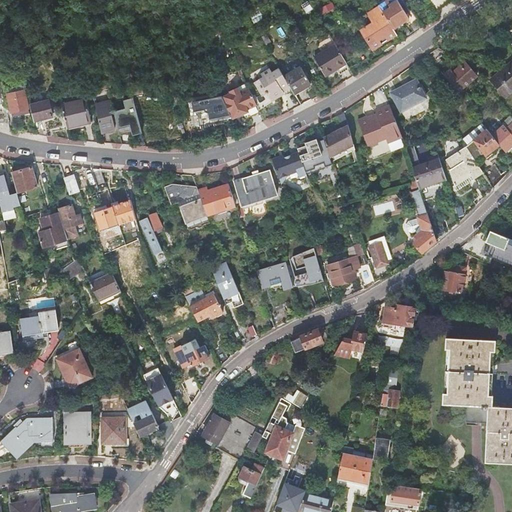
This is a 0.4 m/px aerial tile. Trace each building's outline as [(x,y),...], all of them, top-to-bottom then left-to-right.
[(379,7),(402,44),(412,37),(404,23),(409,20),(406,14),(408,13),(405,8),(403,9),(397,0),(390,0),(379,7)] [(427,0),(436,12),(452,1),(451,0),(427,0)] [(396,48),(402,44),(379,7),(367,15),(373,24),(361,31),(373,50),(388,41),(392,47),(393,46),(395,47),(396,48)] [(423,29),(416,19),(408,25),(414,35),(423,29)] [(348,66),(336,46),(314,59),(325,77),(337,70),(338,72),(348,66)] [(511,62),(491,81),(505,98),(511,91),(511,62)] [(472,70),(471,69),(467,65),(454,75),(449,67),(442,73),(457,92),(477,76),(472,70)] [(301,68),(284,78),(294,95),(311,85),(301,68)] [(292,91),(284,78),(282,74),(275,78),(271,71),(262,76),(263,79),(255,84),(262,96),(267,93),(272,101),(283,94),(284,95),(292,91)] [(402,111),(427,98),(416,79),(392,94),(402,111)] [(23,86),(5,90),(7,95),(24,92),(23,86)] [(230,94),(222,98),(232,120),(240,116),(248,113),(247,110),(256,106),(249,89),(240,93),(237,89),(229,93),(230,94)] [(11,112),(12,119),(30,115),(28,108),(24,92),(7,95),(11,112)] [(133,98),(123,101),(125,108),(131,129),(133,137),(143,134),(133,98)] [(85,100),(61,105),(65,129),(90,123),(85,100)] [(48,101),(31,105),(30,106),(37,133),(38,135),(49,137),(44,120),(53,118),(48,101)] [(0,124),(10,123),(5,103),(0,103),(0,124)] [(96,106),(102,133),(115,130),(111,113),(109,103),(96,106)] [(402,137),(390,106),(376,112),(377,116),(369,119),(368,117),(358,121),(370,149),(379,146),(378,143),(386,140),(388,144),(403,138),(402,137)] [(113,112),(119,133),(131,129),(125,108),(113,112)] [(324,138),(331,156),(346,149),(349,153),(355,150),(344,113),(335,117),(341,129),(331,133),(332,134),(324,138)] [(511,124),(496,139),(506,152),(511,146),(511,124)] [(499,146),(487,131),(467,147),(477,163),(499,146)] [(298,146),(307,172),(333,163),(324,138),(298,146)] [(421,166),(414,146),(406,148),(416,178),(419,189),(446,180),(439,157),(429,159),(430,163),(421,166)] [(477,163),(467,147),(446,161),(452,170),(449,171),(455,187),(472,177),(474,180),(472,181),(483,200),(493,190),(493,189),(491,186),(483,172),(477,163)] [(299,151),(273,160),(281,182),(307,173),(307,172),(299,151)] [(70,194),(80,191),(71,166),(61,165),(70,194)] [(502,179),(501,177),(494,165),(483,172),(491,186),(502,179)] [(12,173),(18,193),(38,188),(32,168),(12,173)] [(270,171),(269,171),(269,172),(244,180),(243,179),(235,181),(243,207),(277,195),(277,196),(278,196),(270,171)] [(0,174),(0,204),(2,213),(14,210),(13,208),(10,195),(4,173),(0,174)] [(419,189),(416,178),(410,181),(413,191),(411,191),(419,219),(423,231),(419,235),(416,237),(418,240),(416,242),(416,245),(423,254),(437,242),(431,225),(419,189)] [(195,222),(209,217),(209,216),(202,198),(199,190),(198,187),(191,190),(190,187),(183,190),(181,186),(174,189),(173,185),(165,188),(172,207),(179,204),(182,210),(186,222),(194,219),(195,222)] [(202,198),(209,216),(237,207),(230,185),(209,192),(207,187),(199,190),(202,198)] [(10,195),(13,208),(21,206),(17,193),(10,195)] [(128,222),(136,219),(131,201),(95,213),(101,231),(103,231),(102,230),(127,222),(128,223),(129,223),(128,222)] [(172,207),(174,213),(182,210),(179,204),(172,207)] [(64,227),(64,230),(83,224),(80,216),(75,217),(72,206),(58,210),(64,227)] [(449,232),(460,223),(456,208),(442,213),(449,232)] [(43,247),(54,243),(67,240),(65,236),(63,227),(58,213),(55,214),(40,218),(43,230),(41,231),(38,232),(43,247)] [(157,213),(150,215),(156,231),(163,228),(157,213)] [(141,221),(146,235),(147,235),(153,250),(161,247),(148,218),(141,221)] [(423,231),(419,219),(409,223),(406,226),(406,229),(409,233),(413,233),(417,232),(419,235),(423,231)] [(442,222),(431,225),(437,242),(446,235),(442,222)] [(511,265),(511,240),(491,232),(486,243),(494,247),(490,256),(511,265)] [(55,249),(70,245),(68,239),(67,240),(54,243),(55,249)] [(295,278),(308,273),(310,280),(323,276),(316,254),(322,253),(319,244),(313,246),(300,251),(287,255),(295,278)] [(396,255),(404,268),(414,261),(405,246),(399,250),(400,253),(396,255)] [(67,279),(84,271),(78,259),(75,261),(64,270),(65,273),(67,279)] [(220,282),(218,283),(224,299),(227,305),(232,303),(235,309),(244,305),(239,293),(227,264),(226,260),(211,265),(213,271),(215,270),(220,282)] [(226,260),(227,264),(239,293),(244,305),(239,293),(228,264),(226,260)] [(285,260),(257,268),(262,287),(282,281),(291,279),(285,260)] [(334,286),(357,279),(351,260),(328,267),(334,286)] [(368,264),(375,284),(376,283),(387,277),(382,260),(368,264)] [(364,289),(375,284),(368,264),(357,268),(364,289)] [(461,301),(461,300),(468,302),(474,268),(467,266),(466,269),(451,266),(449,266),(448,267),(447,269),(441,298),(461,301)] [(40,274),(43,284),(52,278),(50,271),(40,274)] [(91,286),(100,303),(121,293),(112,275),(91,286)] [(291,279),(282,281),(284,289),(293,287),(291,279)] [(312,296),(327,292),(325,283),(320,284),(319,281),(307,285),(310,296),(312,295),(312,296)] [(194,313),(193,313),(197,322),(199,322),(212,316),(213,319),(224,313),(221,307),(222,306),(221,305),(220,306),(214,295),(193,306),(192,304),(190,305),(194,313)] [(272,320),(275,329),(296,318),(290,302),(270,313),(272,320)] [(416,309),(396,306),(395,312),(393,324),(414,327),(416,309)] [(393,324),(395,312),(386,310),(384,323),(393,324)] [(23,342),(24,342),(24,339),(43,336),(43,333),(47,333),(48,338),(49,338),(48,333),(58,331),(55,311),(39,314),(39,317),(21,320),(21,319),(19,319),(23,342)] [(197,322),(193,313),(189,315),(194,324),(197,322)] [(241,330),(247,345),(254,341),(257,339),(251,326),(241,330)] [(301,337),(292,343),(296,353),(306,349),(323,342),(318,331),(301,337)] [(364,353),(368,334),(355,332),(353,341),(344,339),(335,355),(350,358),(350,357),(352,350),(364,353)] [(3,356),(13,355),(10,333),(0,334),(0,353),(3,353),(3,356)] [(24,339),(24,342),(48,338),(47,333),(43,333),(43,336),(24,339)] [(182,346),(186,355),(192,367),(211,357),(206,346),(201,348),(196,339),(182,346)] [(489,407),(492,407),(493,395),(492,395),(489,395),(492,352),(495,352),(496,353),(496,341),(446,339),(446,350),(447,350),(450,350),(447,393),(444,393),(443,404),(467,405),(489,407)] [(57,359),(70,388),(93,378),(76,342),(66,346),(70,353),(57,359)] [(182,357),(186,355),(182,346),(178,348),(176,349),(180,358),(182,357)] [(213,351),(220,368),(230,360),(224,347),(213,351)] [(350,357),(363,360),(364,353),(352,350),(350,357)] [(158,368),(147,374),(163,405),(174,399),(158,368)] [(385,384),(384,384),(381,406),(396,408),(398,392),(393,391),(394,386),(392,386),(392,384),(395,385),(397,372),(387,371),(385,384)] [(326,372),(323,379),(328,382),(332,375),(326,372)] [(144,375),(159,407),(163,405),(147,374),(144,375)] [(182,384),(193,404),(200,392),(199,386),(195,377),(193,378),(182,384)] [(163,405),(159,407),(167,414),(170,420),(171,422),(180,411),(174,399),(163,405)] [(140,437),(160,428),(159,426),(147,402),(128,410),(134,425),(140,437)] [(289,471),(306,429),(296,425),(296,427),(290,424),(289,428),(287,427),(288,424),(288,423),(286,419),(281,418),(288,408),(280,403),(276,411),(273,418),(277,420),(274,425),(271,423),(272,422),(270,422),(268,426),(264,433),(263,437),(267,439),(270,434),(271,434),(272,433),(274,434),(274,436),(267,453),(283,460),(280,468),(289,471)] [(488,424),(489,407),(467,405),(466,422),(477,423),(488,424)] [(489,407),(488,424),(487,440),(485,462),(511,463),(511,407),(492,407),(489,407)] [(90,414),(65,415),(66,441),(91,440),(90,414)] [(217,448),(242,463),(242,462),(244,459),(248,449),(254,453),(263,437),(264,433),(234,416),(230,424),(215,415),(210,425),(209,425),(207,428),(208,428),(204,436),(208,438),(207,441),(207,443),(211,445),(213,445),(215,442),(219,444),(217,448)] [(171,422),(175,429),(183,418),(183,416),(171,422)] [(42,440),(42,442),(53,442),(53,419),(31,419),(26,420),(17,429),(16,427),(1,441),(8,449),(11,446),(18,454),(33,440),(34,440),(42,440)] [(126,419),(103,420),(104,444),(126,443),(126,419)] [(167,442),(172,434),(175,429),(171,422),(170,420),(159,426),(160,428),(167,442)] [(376,439),(375,449),(373,459),(373,460),(387,463),(390,441),(383,440),(383,441),(376,439)] [(36,442),(42,442),(42,440),(34,440),(33,440),(18,454),(11,446),(8,449),(18,459),(36,442)] [(373,460),(373,459),(343,454),(338,478),(365,484),(361,508),(353,506),(351,511),(365,511),(366,511),(366,505),(368,497),(373,460)] [(244,495),(252,499),(265,469),(257,466),(253,464),(252,466),(255,467),(253,471),(244,467),(239,477),(250,482),(244,495)] [(307,491),(285,483),(274,511),(299,511),(306,493),(307,491)] [(418,510),(421,489),(391,485),(390,490),(390,491),(387,491),(386,500),(391,501),(389,511),(415,511),(416,510),(418,510)] [(301,511),(307,493),(306,493),(299,511),(301,511)] [(331,511),(334,501),(307,493),(301,511),(331,511)] [(51,495),(53,510),(60,509),(60,511),(80,511),(80,509),(93,507),(97,505),(95,495),(85,496),(85,494),(51,495)] [(40,511),(39,501),(11,505),(12,511),(40,511)]
